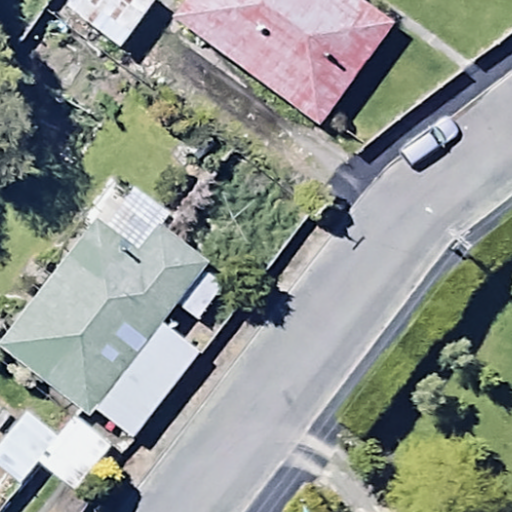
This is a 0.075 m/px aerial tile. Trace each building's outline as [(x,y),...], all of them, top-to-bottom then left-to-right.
[(99,71),(137,16),(114,0),(69,0),(46,34),(99,71)] [(399,19),(370,0),(224,0),(186,57),(314,144),(399,19)] [(81,202),(115,148),(91,133),(58,188),(81,202)] [(231,308),(121,228),(22,361),(133,442),(231,308)] [(55,511),(89,471),(54,442),(17,487),(46,511),(55,511)]
